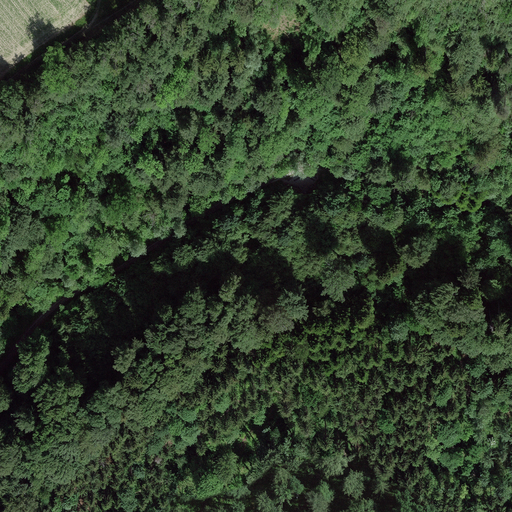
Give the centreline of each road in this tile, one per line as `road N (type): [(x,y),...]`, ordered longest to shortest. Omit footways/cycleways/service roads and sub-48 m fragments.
road 1 (track): [(0,372),(68,295),(157,243)]
road 2 (track): [(157,243),(270,178),(317,167)]
